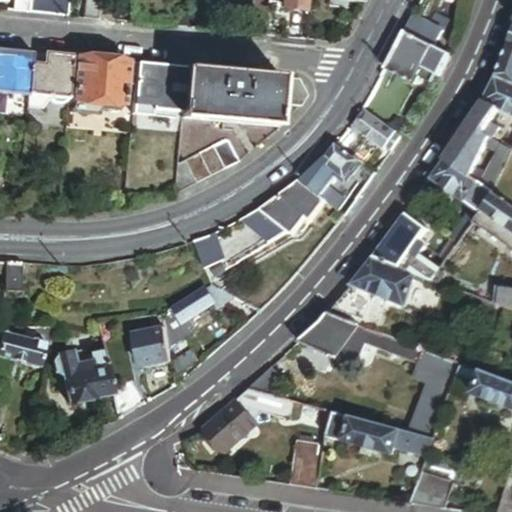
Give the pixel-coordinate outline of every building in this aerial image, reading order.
[(16,0),(15,12),(29,13),(30,0),(16,0)] [(30,0),(29,13),(47,15),(68,17),(69,0),(30,0)] [(85,0),(84,19),(99,20),(100,0),(85,0)] [(100,0),(99,20),(113,22),(114,0),(100,0)] [(267,0),(267,3),(283,4),(283,10),(303,11),(304,0),(267,0)] [(429,26),(414,18),(406,33),(434,48),(448,21),(435,14),(429,26)] [(436,66),(443,53),(434,48),(406,33),(387,71),(416,86),(428,62),(436,66)] [(511,46),(510,45),(496,77),(511,85),(511,46)] [(16,53),(0,51),(0,92),(30,96),(32,67),(34,55),(16,53)] [(45,56),(34,55),(32,67),(44,68),(45,56)] [(32,67),(30,96),(51,98),(51,100),(54,104),(61,105),(64,102),(65,99),(69,100),(73,59),(60,58),(45,56),(44,68),(32,67)] [(107,62),(79,59),(74,102),(128,107),(129,88),(137,89),(139,65),(107,62)] [(139,65),(137,89),(134,115),(153,117),(153,111),(183,114),(188,69),(163,67),(139,65)] [(299,81),(188,69),(183,114),(182,121),(279,132),(281,106),(300,108),(307,97),(299,81)] [(511,85),(496,77),(483,104),(445,160),(498,198),(511,163),(511,133),(511,134),(502,158),(491,150),(493,149),(482,140),(502,111),(511,116),(511,85)] [(392,153),(403,138),(359,85),(355,127),(386,150),(386,149),(392,153)] [(360,139),(350,131),(339,146),(349,154),(360,139)] [(177,168),(175,196),(240,163),(229,143),(227,143),(177,168)] [(346,184),(362,163),(349,154),(339,146),(336,148),(299,183),(328,205),(339,214),(346,205),(331,194),(342,180),(346,184)] [(478,224),(498,198),(445,160),(432,179),(476,209),(453,239),(456,241),(462,245),(478,224)] [(328,205),(299,183),(263,211),(244,221),(272,246),(290,237),(293,239),(307,222),(312,225),(328,205)] [(411,210),(434,225),(444,212),(421,196),(411,210)] [(511,250),(511,208),(498,198),(478,224),(511,250)] [(442,271),(462,245),(456,241),(438,266),(422,256),(430,244),(422,239),(429,230),(408,215),(389,244),(377,258),(419,275),(434,281),(439,275),(442,271)] [(231,259),(222,233),(210,239),(196,243),(206,271),(231,259)] [(418,279),(419,275),(377,258),(334,310),(374,325),(386,298),(398,303),(409,276),(418,279)] [(21,291),(22,264),(7,264),(6,274),(6,291),(21,291)] [(220,299),(233,293),(217,281),(166,306),(168,318),(169,327),(188,319),(186,314),(192,312),(220,299)] [(507,311),(511,312),(511,291),(502,289),(500,307),(507,311)] [(243,300),(233,293),(220,299),(225,308),(243,300)] [(507,311),(500,307),(488,303),(482,317),(501,325),(507,311)] [(196,319),(192,312),(186,314),(188,319),(169,327),(171,336),(194,325),(192,321),(196,319)] [(378,333),(330,314),(321,326),(300,344),(357,369),(367,344),(366,343),(378,333)] [(169,327),(168,318),(137,323),(143,363),(174,358),(174,357),(171,336),(169,327)] [(446,403),(461,364),(378,333),(366,343),(367,344),(421,365),(417,375),(431,381),(422,408),(418,417),(439,425),(446,403)] [(49,345),(5,334),(0,352),(0,358),(43,369),(49,345)] [(113,385),(108,352),(85,357),(84,350),(61,354),(56,361),(58,372),(64,376),(69,403),(115,394),(113,385)] [(481,371),(487,359),(477,355),(472,368),(481,371)] [(511,383),(481,371),(472,368),(461,364),(446,403),(452,405),(454,399),(459,400),(462,392),(511,410),(511,383)] [(119,421),(145,407),(141,380),(113,385),(115,394),(119,421)] [(275,396),(247,392),(229,408),(243,424),(252,416),(275,396)] [(296,399),(275,396),(252,416),(257,421),(264,415),(293,419),(296,399)] [(427,457),(434,439),(412,431),(339,406),(331,430),(397,453),(399,447),(427,457)] [(220,444),(243,424),(229,408),(207,427),(220,444)] [(412,431),(434,439),(439,425),(418,417),(422,408),(420,408),(412,431)] [(243,424),(220,444),(228,453),(259,424),(257,421),(252,416),(243,424)] [(321,490),(325,461),(296,457),(292,486),(321,490)] [(411,503),(444,508),(454,479),(423,469),(411,503)] [(511,511),(511,479),(499,511),(511,511)]
